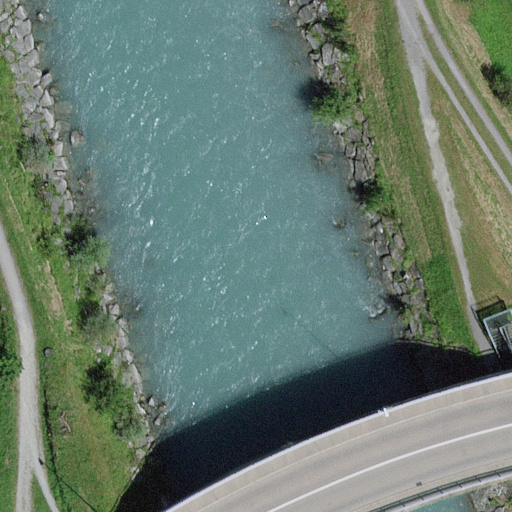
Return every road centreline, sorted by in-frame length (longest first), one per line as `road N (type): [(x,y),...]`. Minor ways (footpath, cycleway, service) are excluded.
road 1 (tertiary): [(271,511),(372,467),(511,425)]
road 2 (track): [(511,174),(411,0)]
